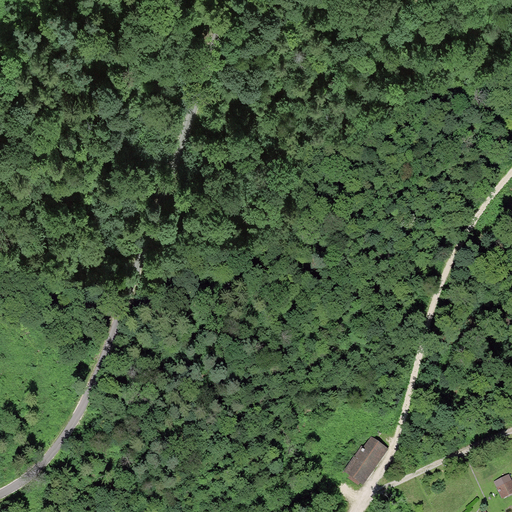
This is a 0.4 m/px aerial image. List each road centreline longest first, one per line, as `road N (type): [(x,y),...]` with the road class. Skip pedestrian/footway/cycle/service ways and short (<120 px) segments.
road 1 (unclassified): [(0,495),(48,457),(85,402),(228,0)]
road 2 (track): [(511,171),(444,274),(419,343),(400,444),(373,493)]
road 3 (track): [(373,493),(511,430)]
